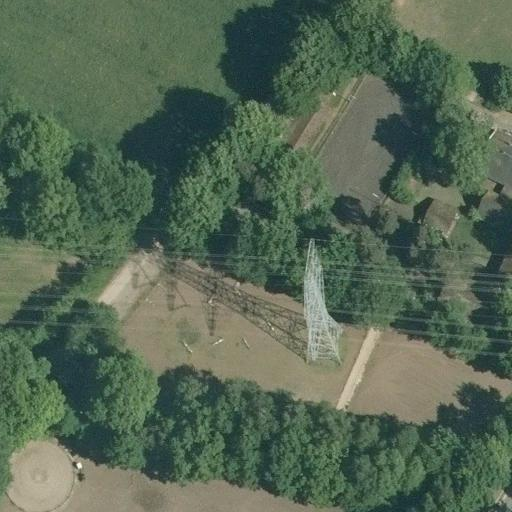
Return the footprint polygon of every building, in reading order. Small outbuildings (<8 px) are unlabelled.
[(511,139),(497,132),(477,173),(505,187),(500,197),(489,192),(476,218),(506,233),(511,219),(511,139)] [(418,224),(423,226),(422,229),(447,241),(460,212),(435,201),(428,215),(423,213),(418,224)] [(404,247),(381,240),(372,266),(395,274),(404,247)] [(453,275),(447,289),(437,284),(425,309),(435,314),(435,315),(450,322),(468,282),(453,275)] [(417,283),(408,305),(420,310),(428,288),(417,283)]
